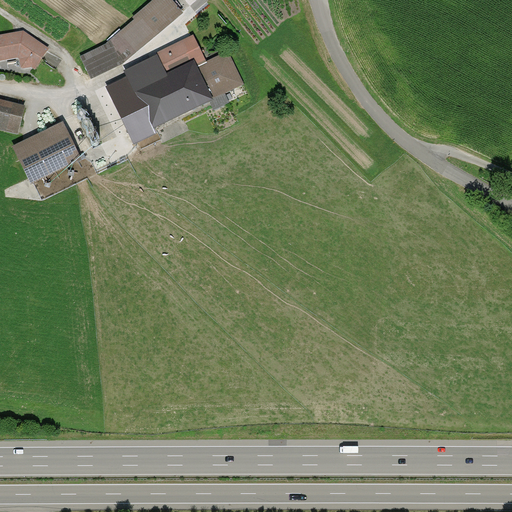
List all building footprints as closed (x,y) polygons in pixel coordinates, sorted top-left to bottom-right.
[(182,13),(170,0),(154,0),(133,18),(135,20),(108,44),(81,57),(91,80),(124,65),(182,13)] [(22,31),(0,35),(0,61),(18,58),(22,68),(31,68),(35,69),(48,49),(22,31)] [(206,61),(194,36),(157,53),(158,55),(123,71),(126,78),(104,88),(132,147),(155,137),(152,132),(212,104),(210,99),(243,83),(228,51),(206,61)] [(0,130),(18,135),(25,107),(0,100),(0,130)] [(82,163),(64,124),(14,146),(32,186),(82,163)]
